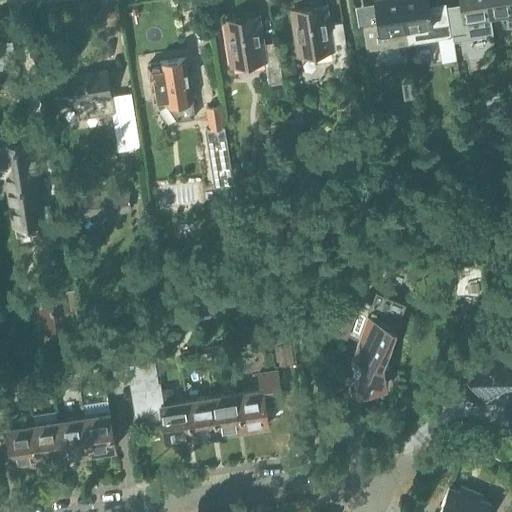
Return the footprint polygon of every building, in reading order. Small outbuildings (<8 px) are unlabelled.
[(367,49),(394,45),(409,43),(402,0),(376,0),(379,22),(363,24),(367,49)] [(431,14),(429,0),(402,0),(409,43),(451,36),(447,12),(431,14)] [(475,17),(491,15),(488,0),(461,0),(463,8),(449,11),(453,36),(477,32),(475,17)] [(511,26),(511,0),(488,0),(491,15),(505,13),(508,27),(511,26)] [(329,24),(326,4),(292,9),(299,54),(332,49),(335,70),(350,67),(343,22),(329,24)] [(263,43),(259,15),(225,20),(232,65),(265,59),(269,84),(284,82),(277,41),(263,43)] [(193,109),(192,99),(193,99),(186,57),(160,61),(160,62),(149,64),(156,104),(166,102),(166,103),(177,119),(195,117),(193,109)] [(111,96),(106,69),(72,75),(73,77),(53,80),(57,103),(77,100),(79,117),(113,112),(119,151),(139,148),(137,135),(130,93),(111,96)] [(353,89),(350,75),(340,77),(342,91),(353,89)] [(284,96),(283,87),(274,88),(276,98),(284,96)] [(289,103),(293,130),(305,129),(303,110),(300,110),(299,102),(289,103)] [(228,192),(236,191),(225,125),(225,126),(221,104),(207,107),(210,127),(206,127),(215,187),(227,185),(228,192)] [(22,143),(21,140),(10,141),(9,145),(0,146),(0,172),(6,172),(14,222),(37,218),(41,242),(55,240),(49,203),(36,205),(32,185),(37,184),(30,141),(22,143)] [(85,216),(132,211),(130,189),(83,194),(85,216)] [(480,205),(492,203),(489,189),(477,192),(480,205)] [(224,236),(242,233),(237,206),(220,209),(224,236)] [(75,322),(72,310),(79,309),(76,288),(65,290),(66,293),(42,296),(44,310),(41,310),(42,317),(45,316),(47,331),(67,328),(66,323),(75,322)] [(271,303),(283,302),(282,288),(270,289),(271,303)] [(377,291),(373,301),(361,297),(348,334),(359,338),(352,355),(358,388),(389,383),(385,358),(406,302),(377,291)] [(340,313),(334,330),(346,334),(352,317),(340,313)] [(289,338),(274,340),(278,366),(295,363),(292,343),(291,344),(289,338)] [(511,347),(493,350),(490,353),(467,371),(487,396),(506,381),(511,379),(511,347)] [(215,351),(206,352),(208,369),(218,367),(215,351)] [(275,363),(273,351),(265,352),(266,364),(275,363)] [(208,369),(206,352),(196,353),(198,370),(208,369)] [(127,365),(129,375),(156,370),(155,361),(127,365)] [(129,375),(130,386),(158,382),(156,370),(129,375)] [(245,428),(270,424),(266,401),(282,398),(279,370),(262,372),(264,387),(239,391),(245,428)] [(87,372),(78,373),(81,388),(89,387),(87,372)] [(81,388),(78,373),(68,374),(70,390),(81,388)] [(36,379),(27,381),(30,396),(38,394),(36,379)] [(30,396),(27,381),(17,382),(19,397),(30,396)] [(130,386),(133,403),(163,398),(160,382),(158,383),(158,382),(130,386)] [(220,432),(245,428),(239,391),(214,395),(220,432)] [(195,435),(220,432),(214,395),(189,399),(195,435)] [(133,403),(135,414),(163,410),(161,403),(164,402),(163,398),(133,403)] [(91,451),(116,448),(108,399),(83,403),(86,416),(85,416),(91,451)] [(164,421),(167,440),(195,435),(189,399),(164,402),(161,403),(163,410),(164,421)] [(58,420),(56,410),(34,414),(36,424),(34,424),(40,459),(66,455),(60,420),(58,420)] [(136,425),(164,421),(163,410),(135,414),(136,425)] [(66,455),(91,451),(85,416),(60,420),(66,455)] [(14,463),(40,459),(34,424),(8,428),(14,463)] [(487,511),(492,501),(481,497),(483,492),(463,485),(461,490),(451,485),(440,511),(487,511)]
